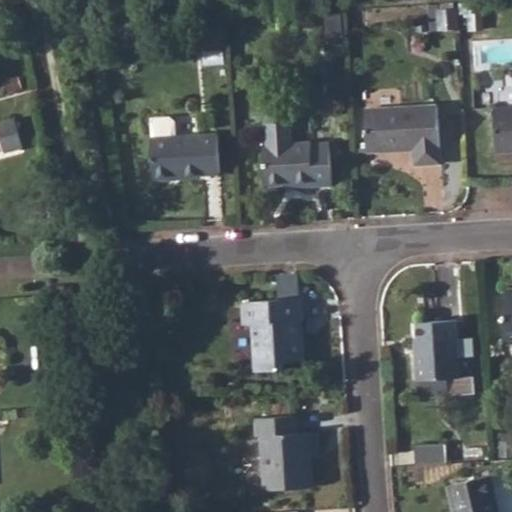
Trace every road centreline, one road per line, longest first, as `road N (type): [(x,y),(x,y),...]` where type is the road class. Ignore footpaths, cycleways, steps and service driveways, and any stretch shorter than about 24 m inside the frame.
road 1 (track): [(134,511),(41,0)]
road 2 (residential): [(361,245),(88,256)]
road 3 (residential): [(374,511),(361,245)]
road 4 (residential): [(511,236),(361,245)]
